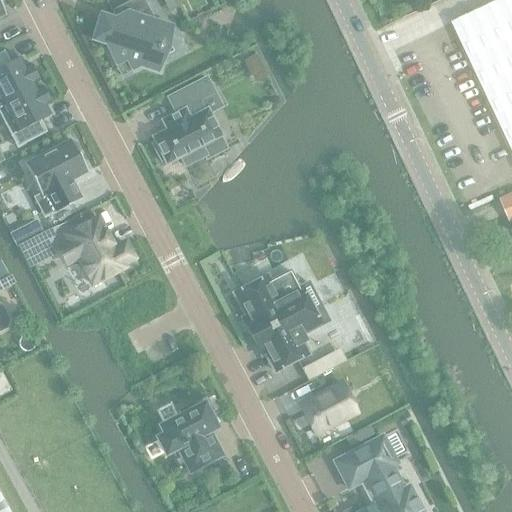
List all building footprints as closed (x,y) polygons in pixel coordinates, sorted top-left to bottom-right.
[(511,0),(499,0),(452,22),(511,151),(511,0)] [(168,32),(169,29),(155,24),(148,10),(141,14),(137,7),(123,14),(120,24),(102,18),(95,39),(114,45),(111,55),(116,66),(126,61),(127,61),(132,71),(143,65),(159,70),(160,67),(155,65),(159,51),(163,49),(161,46),(166,31),(168,32)] [(4,52),(0,53),(0,105),(36,87),(35,84),(38,82),(29,65),(26,67),(21,59),(11,64),(4,52)] [(168,130),(153,138),(156,143),(153,145),(162,162),(165,160),(167,166),(182,158),(186,167),(207,156),(202,147),(222,137),(208,110),(207,110),(203,103),(216,96),(207,79),(169,99),(177,114),(164,121),(168,130)] [(36,87),(0,105),(0,116),(17,148),(47,133),(40,120),(51,115),(46,106),(50,104),(41,87),(37,89),(36,87)] [(25,165),(42,196),(46,194),(57,213),(82,199),(72,180),(89,171),(72,139),(25,165)] [(511,196),(500,202),(509,222),(511,220),(511,196)] [(133,259),(125,243),(114,249),(98,219),(80,229),(84,236),(58,249),(67,265),(78,259),(92,285),(124,268),(122,265),(133,259)] [(37,221),(17,231),(24,244),(43,234),(37,221)] [(0,330),(6,327),(8,319),(0,304),(0,289),(12,283),(0,260),(0,330)] [(267,278),(234,294),(251,327),(247,329),(261,356),(271,351),(280,369),(307,355),(301,345),(306,342),(302,335),(328,322),(307,280),(297,285),(291,272),(269,282),(267,278)] [(372,360),(367,351),(356,357),(361,366),(372,360)] [(361,366),(356,357),(304,384),(308,392),(311,391),(315,398),(341,384),(342,385),(343,386),(365,374),(361,366)] [(321,360),(302,370),(308,382),(327,372),(321,360)] [(0,395),(9,391),(0,373),(0,395)] [(341,384),(299,406),(315,435),(357,413),(342,385),(341,384)] [(17,446),(56,425),(49,412),(54,409),(47,396),(36,402),(33,398),(20,405),(23,409),(3,420),(17,446)] [(392,413),(405,406),(400,397),(388,403),(392,413)] [(161,427),(164,433),(165,435),(158,439),(166,454),(178,448),(191,472),(222,455),(210,433),(209,431),(216,427),(210,417),(215,414),(206,398),(194,404),(193,403),(177,411),(180,417),(161,427)] [(382,437),(335,463),(349,489),(361,483),(373,506),(362,511),(421,511),(409,488),(404,490),(400,484),(402,483),(396,472),(394,473),(391,467),(397,464),(382,437)] [(0,511),(8,511),(0,497),(0,511)]
